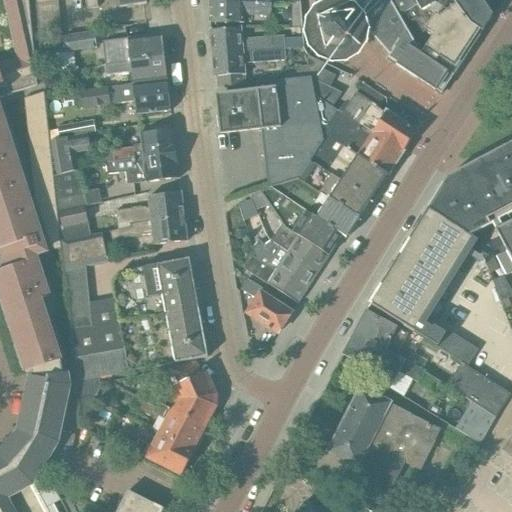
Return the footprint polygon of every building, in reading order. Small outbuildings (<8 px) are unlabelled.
[(6,0),(17,50),(32,47),(28,0),(6,0)] [(96,0),(85,0),(87,9),(98,8),(96,0)] [(356,25),(359,22),(380,0),(315,0),(316,2),(321,18),(324,15),(327,13),(330,12),(334,11),(337,11),(341,11),(344,12),(347,14),(350,16),(353,19),(354,22),(356,25)] [(389,0),(380,0),(359,22),(360,22),(390,56),(388,59),(391,60),(397,64),(396,66),(416,79),(436,92),(437,90),(441,93),(442,94),(443,93),(453,77),(454,76),(422,55),(416,51),(418,48),(414,41),(407,30),(407,29),(396,11),(389,0)] [(389,0),(396,11),(414,0),(389,0)] [(403,8),(396,11),(407,29),(407,30),(414,41),(418,48),(416,51),(422,55),(454,76),(480,36),(483,32),(471,24),(453,0),(446,0),(444,1),(439,0),(435,2),(433,0),(414,0),(414,1),(403,8)] [(453,0),(471,24),(483,32),(488,24),(493,15),(482,0),(453,0)] [(272,2),(210,2),(210,23),(244,23),(244,14),(271,14),(272,2)] [(58,3),(36,5),(38,16),(59,14),(58,3)] [(324,15),(321,18),(318,24),(316,31),(317,38),(320,44),(325,49),(332,51),(339,52),(346,50),(351,45),(355,39),(357,32),(356,25),(354,22),(353,19),(350,16),(347,14),(344,12),(341,11),(337,11),(334,11),(330,12),(327,13),(324,15)] [(59,14),(38,16),(39,28),(61,26),(59,14)] [(61,26),(39,28),(40,39),(42,39),(62,37),(61,26)] [(270,49),(285,48),(284,37),(268,38),(243,40),(242,29),(210,31),(212,54),(270,49)] [(95,33),(62,37),(42,39),(43,55),(65,52),(65,53),(96,50),(95,33)] [(111,66),(164,59),(161,34),(127,39),(112,41),(113,53),(110,54),(111,66)] [(36,86),(32,47),(17,50),(20,60),(0,66),(0,292),(26,373),(29,372),(35,370),(59,363),(65,362),(45,300),(53,298),(40,259),(52,256),(0,98),(36,86)] [(285,60),(285,48),(270,49),(212,54),(214,77),(217,77),(218,89),(245,86),(243,63),(285,60)] [(133,85),(167,81),(164,59),(111,66),(112,76),(131,73),(133,85)] [(406,149),(401,146),(411,130),(407,127),(407,126),(356,93),(342,114),(333,108),(342,93),(330,87),(335,75),(321,68),(315,79),(313,78),(317,98),(322,118),(323,123),(332,130),(331,132),(336,135),(335,135),(336,136),(336,137),(350,146),(347,149),(388,176),(406,149)] [(297,179),(300,180),(326,141),(323,123),(322,118),(317,98),(313,78),(312,76),(256,83),(257,92),(219,96),(223,132),(261,128),(269,189),(297,179)] [(167,81),(133,85),(115,88),(91,92),(80,95),(83,109),(94,107),(114,104),(114,105),(135,103),(137,116),(171,111),(167,81)] [(62,249),(45,92),(24,99),(34,197),(52,251),(62,249)] [(52,141),(52,142),(90,136),(89,134),(96,133),(94,121),(58,127),(60,140),(52,141)] [(326,141),(300,180),(309,186),(359,217),(386,176),(387,177),(388,176),(347,149),(350,146),(336,137),(336,136),(335,135),(336,135),(331,132),(332,130),(323,123),(326,141)] [(114,163),(176,155),(173,130),(140,134),(141,145),(133,146),(133,150),(113,152),(114,163)] [(55,166),(56,176),(79,172),(76,153),(92,150),(90,136),(52,142),(55,166)] [(511,221),(497,229),(511,258),(511,142),(448,177),(427,210),(464,231),(511,205),(511,221)] [(106,166),(108,175),(126,173),(127,185),(179,179),(176,155),(114,163),(115,164),(106,166)] [(56,176),(60,212),(85,207),(85,206),(102,202),(99,189),(85,192),(81,172),(79,172),(56,176)] [(269,189),(260,192),(269,205),(282,225),(287,229),(293,233),(306,212),(342,236),(346,239),(349,235),(350,236),(357,225),(356,224),(360,218),(359,217),(309,186),(300,180),(297,179),(269,189)] [(260,192),(249,196),(256,211),(269,205),(260,192)] [(110,231),(110,232),(131,228),(130,224),(184,217),(181,193),(149,197),(150,207),(116,211),(118,230),(110,231)] [(85,207),(60,212),(63,242),(102,234),(102,233),(90,236),(85,207)] [(375,308),(419,335),(430,317),(440,302),(449,287),(458,272),(468,257),(479,239),(464,231),(427,210),(418,226),(408,241),(401,253),(399,256),(398,258),(390,271),(383,282),(380,286),(371,301),(377,305),(375,308)] [(342,236),(306,212),(293,233),(324,254),(329,256),(342,236)] [(153,235),(155,246),(187,242),(184,217),(130,224),(131,228),(110,232),(112,241),(132,238),(153,235)] [(293,233),(287,229),(282,225),(270,242),(289,254),(291,253),(303,261),(302,262),(318,272),(329,256),(324,254),(293,233)] [(235,231),(236,239),(247,238),(246,230),(235,231)] [(63,242),(66,272),(85,268),(108,263),(102,234),(63,242)] [(289,279),(307,290),(318,272),(302,262),(303,261),(291,253),(289,254),(270,242),(265,246),(260,241),(253,247),(258,261),(276,273),(280,268),(291,276),(289,279)] [(297,304),(307,290),(289,279),(291,276),(280,268),(276,273),(258,261),(253,247),(252,249),(255,259),(252,257),(244,269),(297,304)] [(499,262),(497,256),(488,259),(490,265),(499,262)] [(113,282),(116,298),(120,323),(196,309),(189,259),(120,272),(113,282)] [(490,265),(493,272),(502,269),(499,262),(490,265)] [(73,361),(77,382),(99,377),(104,377),(129,372),(125,351),(120,323),(116,298),(88,303),(85,268),(66,272),(72,329),(73,361)] [(287,305),(248,280),(241,290),(257,299),(247,314),(269,328),(268,329),(271,331),(271,330),(278,334),(292,313),(285,308),(287,305)] [(509,297),(507,290),(500,292),(503,300),(509,297)] [(503,300),(506,307),(511,304),(509,297),(503,300)] [(202,358),(196,309),(120,323),(125,351),(129,372),(169,364),(197,359),(202,358)] [(366,311),(354,332),(410,362),(415,352),(402,345),(408,334),(397,329),(366,311)] [(438,347),(438,348),(468,366),(478,350),(448,331),(446,334),(438,347)] [(354,332),(342,355),(393,382),(399,373),(418,383),(425,372),(410,363),(410,362),(354,332)] [(197,359),(169,364),(171,376),(165,377),(170,389),(174,387),(179,399),(173,410),(172,412),(206,429),(213,415),(212,411),(215,405),(215,395),(206,376),(201,375),(200,375),(197,359)] [(67,374),(63,375),(59,363),(35,370),(29,372),(31,379),(29,379),(26,393),(25,393),(18,423),(19,423),(16,435),(15,435),(6,445),(5,444),(0,450),(0,511),(162,511),(164,509),(154,504),(154,505),(128,491),(117,511),(45,511),(31,485),(32,485),(57,444),(69,387),(67,374)] [(447,386),(465,398),(496,417),(510,395),(478,374),(474,371),(461,363),(447,386)] [(99,377),(77,382),(79,395),(85,394),(95,399),(94,397),(101,388),(99,377)] [(441,430),(361,388),(328,451),(353,464),(349,470),(352,479),(358,483),(361,479),(388,493),(403,465),(419,473),(441,430)] [(85,394),(79,395),(82,420),(91,419),(96,412),(95,399),(85,394)] [(161,434),(194,451),(206,429),(172,412),(173,410),(159,403),(153,413),(168,420),(161,434)] [(456,430),(480,444),(487,432),(463,417),(456,430)] [(194,451),(161,434),(153,448),(139,440),(134,450),(182,475),(194,451)] [(370,511),(364,508),(346,499),(339,511),(322,511),(304,503),(299,511),(370,511)]
